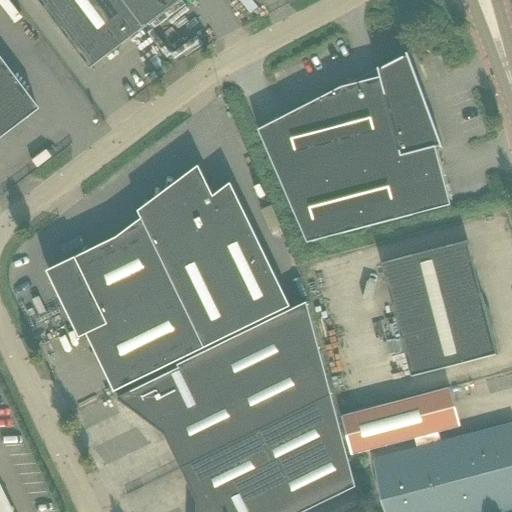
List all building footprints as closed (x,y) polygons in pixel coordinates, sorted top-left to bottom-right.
[(144,29),(122,0),(34,0),(89,68),(105,56),(106,58),(118,49),(117,47),(137,32),(138,33),(144,29)] [(122,0),(144,29),(150,25),(149,23),(169,8),(170,9),(182,0),(181,0),(122,0)] [(251,0),(238,0),(251,15),(259,9),(251,0)] [(258,131),(307,243),(451,206),(436,148),(441,147),(441,148),(443,148),(408,54),(406,54),(407,56),(380,70),(379,68),(378,69),(380,78),(341,88),(258,131)] [(37,110),(22,91),(0,61),(0,136),(1,136),(1,137),(37,110)] [(59,277),(114,392),(290,307),(238,198),(218,207),(206,181),(198,186),(195,179),(117,238),(61,265),(65,273),(59,277)] [(411,377),(477,360),(497,355),(467,242),(382,264),(411,377)] [(305,511),(356,488),(307,303),(178,365),(179,367),(179,366),(180,368),(118,398),(119,401),(123,399),(167,433),(164,435),(165,437),(168,436),(183,466),(180,467),(181,470),(184,468),(198,498),(195,500),(197,502),(200,501),(199,511),(305,511)] [(417,449),(374,460),(387,511),(500,511),(511,509),(511,424),(448,441),(441,443),(438,432),(450,429),(440,391),(342,417),(351,456),(359,454),(415,439),(417,449)] [(0,511),(10,511),(0,491),(0,511)]
